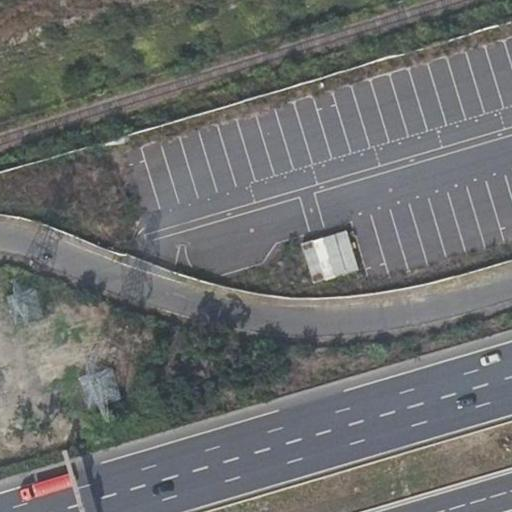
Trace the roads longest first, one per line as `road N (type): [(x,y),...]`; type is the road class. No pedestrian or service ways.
road 1 (unclassified): [(511,289),(348,326),(264,318),(0,235)]
road 2 (motorway): [(511,378),(69,511)]
